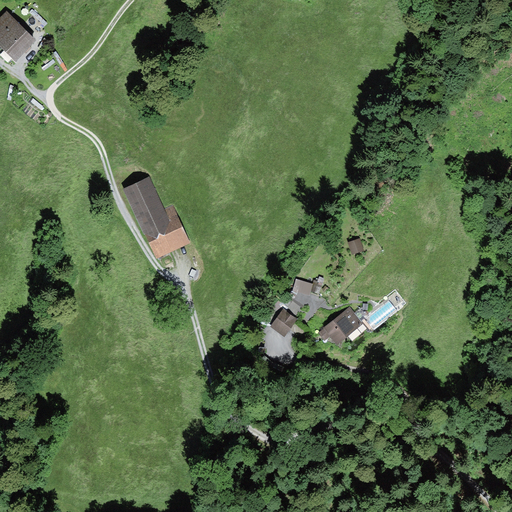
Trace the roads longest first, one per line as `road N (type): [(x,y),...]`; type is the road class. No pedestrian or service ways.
road 1 (track): [(131,0),(93,53),(54,88),(51,102),(100,143),(150,254),(183,287),(234,419)]
road 2 (track): [(502,511),(413,422),(343,421),(286,442),(234,419)]
